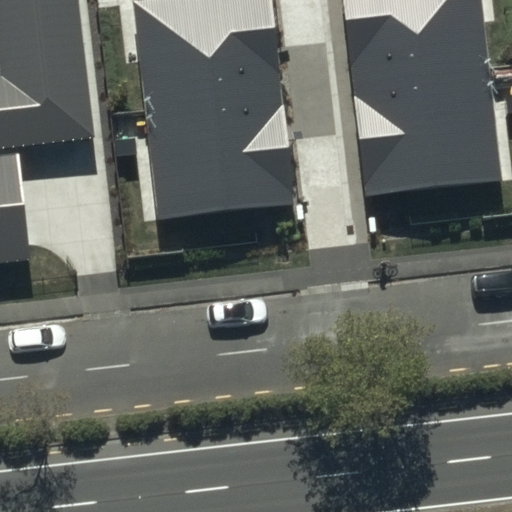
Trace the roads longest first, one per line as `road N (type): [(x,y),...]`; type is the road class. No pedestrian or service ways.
road 1 (residential): [(0,381),(511,322)]
road 2 (primary): [(4,511),(511,454)]
